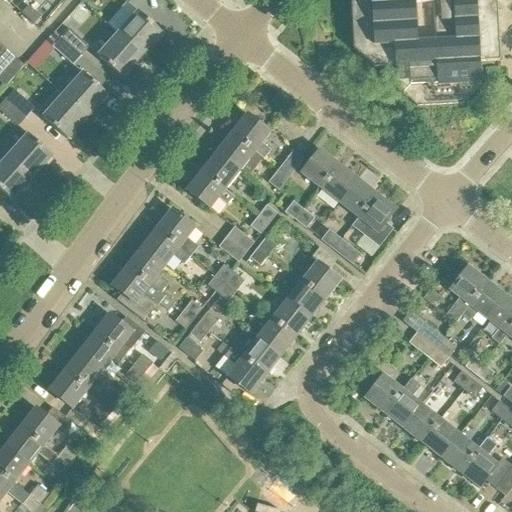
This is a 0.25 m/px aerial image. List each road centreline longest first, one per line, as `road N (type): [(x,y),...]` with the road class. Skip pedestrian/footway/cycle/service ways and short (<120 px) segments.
road 1 (residential): [(446,200),(311,373),(307,393),(314,415),(436,511)]
road 2 (unclassified): [(242,36),(0,362)]
road 3 (unclassified): [(242,36),(446,200)]
